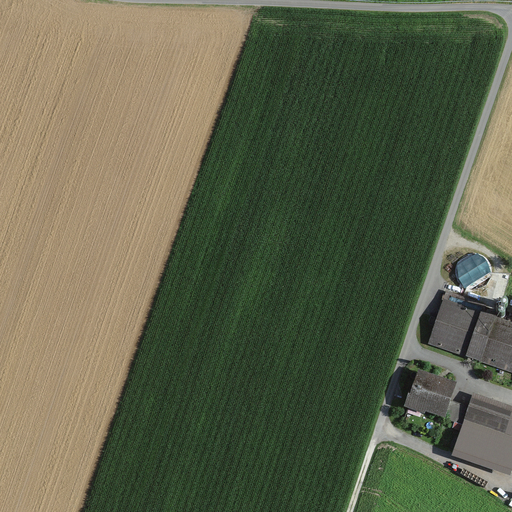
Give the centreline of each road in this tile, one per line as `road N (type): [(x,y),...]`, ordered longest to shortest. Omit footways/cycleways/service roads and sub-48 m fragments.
road 1 (unclassified): [(511,39),(352,511)]
road 2 (unclassified): [(140,0),(511,10)]
